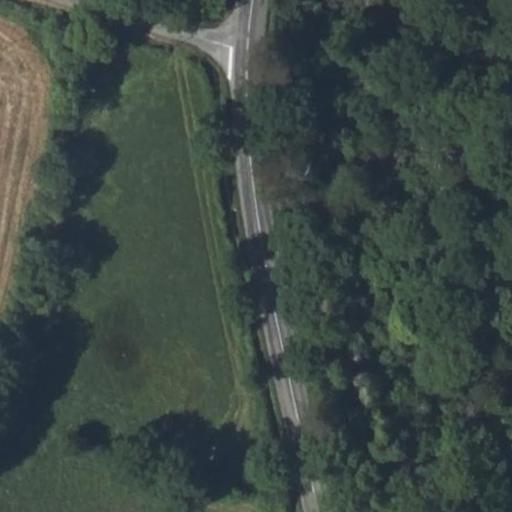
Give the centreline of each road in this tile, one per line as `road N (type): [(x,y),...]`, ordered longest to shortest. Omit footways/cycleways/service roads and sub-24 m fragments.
road 1 (tertiary): [(317,511),(262,236),(248,128),(248,39)]
road 2 (unclassified): [(81,0),(248,39)]
